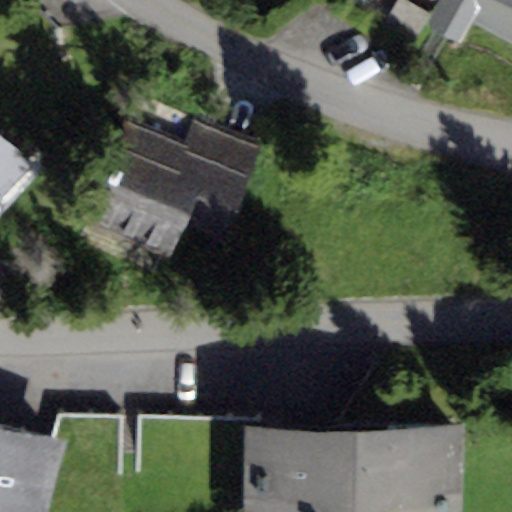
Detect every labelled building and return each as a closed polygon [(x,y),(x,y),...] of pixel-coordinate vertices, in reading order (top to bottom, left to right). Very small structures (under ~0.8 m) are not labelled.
[(511,0),(435,0),(419,31),(455,50),(472,18),(511,38),(511,0)] [(262,132),(129,92),(87,234),(170,259),(181,224),(230,239),(262,132)] [(0,117),(0,189),(36,154),(0,117)] [(488,511),(489,428),(259,426),(258,511),(488,511)] [(0,428),(0,511),(47,511),(66,447),(0,428)]
